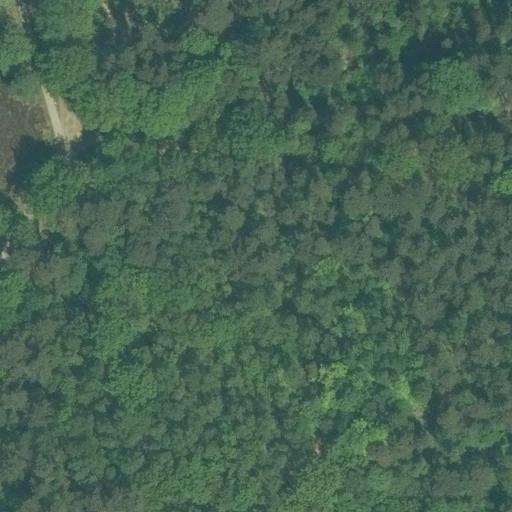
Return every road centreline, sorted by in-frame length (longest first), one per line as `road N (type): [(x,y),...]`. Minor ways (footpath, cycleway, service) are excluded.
road 1 (track): [(70,137),(511,205)]
road 2 (track): [(36,0),(70,112),(70,137),(0,274)]
